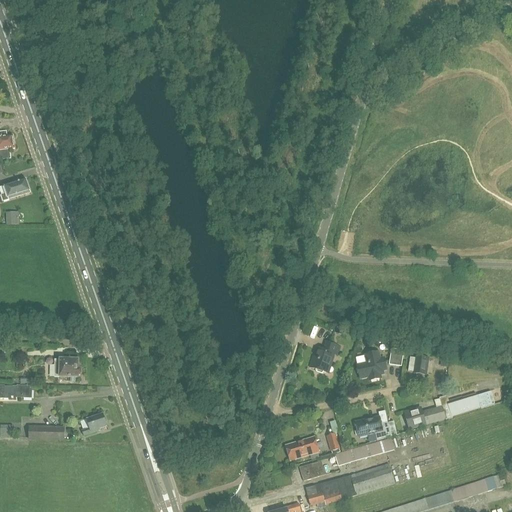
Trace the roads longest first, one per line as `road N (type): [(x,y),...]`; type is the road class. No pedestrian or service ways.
road 1 (unclassified): [(219,511),(243,496),(388,0)]
road 2 (secondary): [(0,21),(170,511)]
road 3 (track): [(295,323),(263,312),(154,0)]
road 4 (track): [(509,0),(359,104)]
